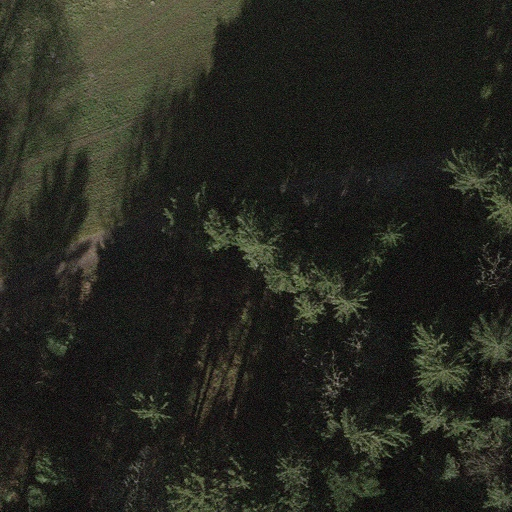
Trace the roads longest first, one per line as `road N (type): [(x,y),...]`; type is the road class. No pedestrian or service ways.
road 1 (track): [(360,185),(210,215),(0,316)]
road 2 (track): [(392,511),(421,479),(427,325),(360,185)]
road 3 (track): [(360,185),(511,158)]
